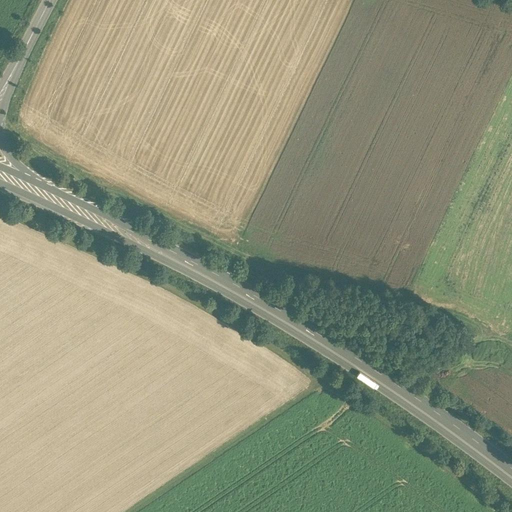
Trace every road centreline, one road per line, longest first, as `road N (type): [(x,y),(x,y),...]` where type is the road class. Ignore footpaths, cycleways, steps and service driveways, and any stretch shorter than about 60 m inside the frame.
road 1 (primary): [(511,472),(335,345),(38,195)]
road 2 (track): [(511,344),(430,311),(240,263),(47,161)]
road 3 (track): [(319,379),(191,302),(0,216)]
road 4 (track): [(132,511),(319,379)]
road 5 (track): [(319,379),(497,511)]
